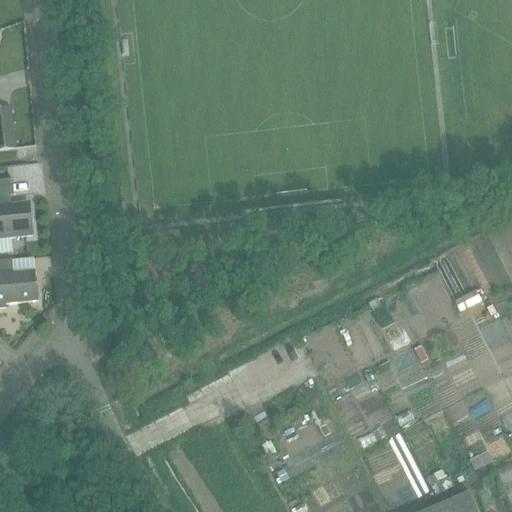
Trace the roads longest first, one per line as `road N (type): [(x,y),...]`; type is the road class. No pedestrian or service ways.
road 1 (unclassified): [(62,345),(75,316),(41,0)]
road 2 (unclassified): [(160,511),(122,454),(85,368),(62,345)]
